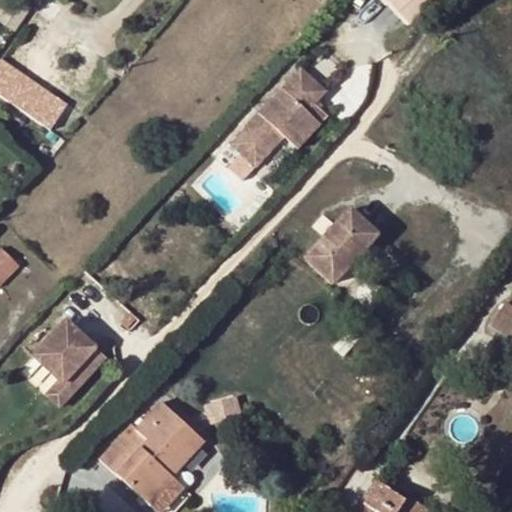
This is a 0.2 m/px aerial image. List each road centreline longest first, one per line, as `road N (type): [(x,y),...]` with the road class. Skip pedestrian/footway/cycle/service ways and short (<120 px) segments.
road 1 (residential): [(350,138),(13,511)]
road 2 (residential): [(452,349),(378,458)]
